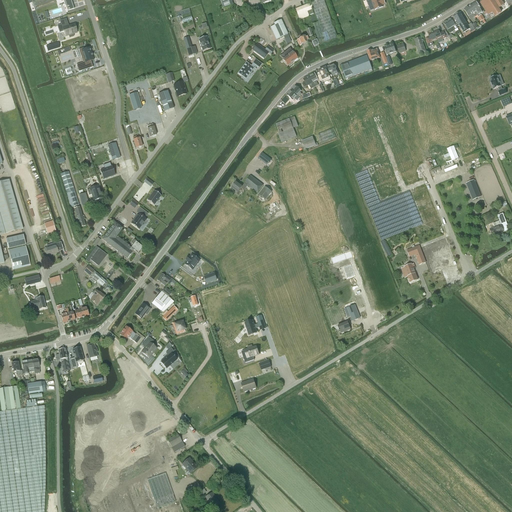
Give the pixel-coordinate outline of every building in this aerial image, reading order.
[(230,0),(220,0),(223,8),(232,5),(230,0)] [(295,10),(299,20),(308,16),(313,14),(311,10),(312,9),(312,8),(313,8),(315,14),(318,22),(312,25),(319,44),(337,38),(323,0),(317,0),(311,3),(310,4),(295,10)] [(366,0),(369,7),(373,6),(375,10),(383,7),(382,5),(385,4),(383,0),(366,0)] [(488,15),(492,13),(494,17),(501,13),(498,8),(504,5),(500,0),(497,0),(494,2),(493,0),(484,0),(480,3),(488,15)] [(482,12),(476,2),(472,5),(478,15),(482,12)] [(472,14),(475,17),(478,15),(472,5),(468,7),(472,14)] [(468,7),(464,10),(471,20),(473,18),(475,17),(472,14),(468,7)] [(460,13),(453,17),(458,24),(464,20),(460,13)] [(453,17),(447,21),(453,31),(457,29),(456,27),(459,26),(458,24),(453,17)] [(61,25),(57,26),(59,33),(63,31),(65,37),(68,36),(69,38),(73,36),(73,34),(77,33),(74,24),(68,26),(66,19),(60,21),(61,25)] [(274,24),(274,25),(270,27),(275,40),(280,38),(288,35),(281,20),(274,24)] [(443,23),(448,30),(450,33),(453,31),(447,20),(443,23)] [(458,24),(459,26),(463,33),(470,29),(468,25),(464,20),(458,24)] [(436,31),(434,32),(439,43),(441,42),(443,41),(442,40),(446,38),(449,37),(448,36),(445,30),(443,31),(439,33),(438,30),(436,31)] [(429,37),(426,39),(428,48),(433,45),(432,42),(437,40),(438,43),(439,43),(434,32),(428,35),(429,37)] [(206,37),(198,39),(202,51),(210,49),(206,37)] [(299,46),(307,42),(306,41),(308,41),(306,37),(305,38),(304,37),(298,39),(299,41),(298,42),(299,46)] [(421,38),(414,40),(419,54),(425,52),(421,38)] [(58,43),(46,46),(48,51),(59,47),(58,43)] [(256,44),(252,50),(264,59),(268,53),(264,50),(265,50),(256,44)] [(393,44),(384,47),(387,55),(396,52),(393,44)] [(403,44),(397,46),(399,53),(405,51),(403,44)] [(265,50),(264,50),(268,53),(270,55),(273,51),(267,46),(265,50)] [(84,62),(83,63),(76,65),(79,72),(93,67),(91,61),(93,60),(92,56),(93,56),(91,51),(91,52),(90,50),(90,49),(86,50),(86,49),(86,47),(78,50),(81,57),(82,56),(82,57),(84,62)] [(195,47),(186,49),(188,56),(197,53),(195,47)] [(285,52),(285,53),(292,62),(297,58),(292,52),(291,52),(289,49),(285,52)] [(370,61),(379,58),(377,49),(371,51),(371,50),(367,52),(370,61)] [(292,62),(285,53),(285,52),(280,56),(282,59),(287,66),(292,62)] [(366,56),(340,66),(345,79),(372,69),(366,56)] [(253,68),(255,65),(259,68),(261,64),(255,60),(253,63),(251,66),(246,63),(238,73),(238,74),(245,79),(246,79),(245,78),(253,69),(253,68)] [(332,74),(333,75),(334,75),(338,74),(336,70),(337,70),(334,64),(327,67),(330,75),(332,74)] [(319,72),(316,74),(320,81),(322,80),(323,80),(324,83),(331,80),(329,77),(330,77),(325,68),(322,69),(321,69),(320,70),(319,70),(318,71),(319,72)] [(318,80),(314,73),(308,76),(314,87),(318,85),(316,81),(318,80)] [(309,85),(311,89),(314,87),(308,76),(303,79),(305,82),(302,84),(304,88),(306,86),(307,86),(309,85)] [(490,79),(489,79),(491,83),(490,83),(491,86),(492,86),(493,90),(498,88),(499,91),(497,92),(499,96),(506,93),(505,89),(502,90),(501,87),(501,86),(503,85),(501,80),(499,81),(497,76),(493,77),(493,76),(490,77),(490,79)] [(183,82),(173,85),(177,97),(186,94),(183,82)] [(291,90),(297,95),(299,97),(300,96),(302,94),(300,92),(301,91),(295,85),(291,90)] [(299,98),(299,97),(297,95),(291,90),(287,95),(293,100),(294,98),(297,101),(299,98)] [(167,91),(158,94),(164,112),(173,108),(167,91)] [(137,93),(129,95),(133,110),(141,108),(137,93)] [(275,124),(279,134),(278,134),(281,143),(296,137),(294,133),(293,128),(298,126),(294,117),(289,119),(275,124)] [(147,129),(149,137),(152,136),(153,137),(156,136),(156,135),(153,127),(152,125),(147,127),(147,129)] [(336,137),(332,129),(318,134),(321,143),(336,137)] [(141,147),(142,146),(139,138),(137,139),(136,136),(132,138),(133,140),(136,148),(138,148),(139,148),(141,148),(141,147)] [(312,137),(301,141),(304,150),(313,146),(314,147),(318,146),(317,143),(315,143),(312,137)] [(115,143),(108,145),(112,160),(120,157),(115,143)] [(457,145),(446,149),(448,153),(449,154),(452,161),(458,158),(456,153),(455,150),(458,148),(457,145)] [(367,151),(363,153),(366,160),(370,158),(371,160),(377,157),(378,158),(381,157),(381,156),(378,147),(377,147),(373,148),(373,149),(367,151)] [(262,153),(258,158),(267,165),(271,160),(262,153)] [(104,169),(100,170),(103,179),(114,175),(111,166),(111,167),(104,169)] [(66,193),(69,193),(73,207),(79,205),(68,172),(60,174),(66,193)] [(236,182),(231,187),(238,192),(241,188),(244,190),(247,186),(257,193),(259,191),(261,188),(263,185),(250,176),(242,186),(236,182)] [(0,249),(0,235),(23,229),(9,180),(0,182),(0,263),(4,263),(0,249)] [(466,184),(473,200),(481,197),(474,180),(466,184)] [(97,186),(87,190),(89,196),(92,195),(94,201),(101,198),(100,195),(101,194),(99,190),(98,190),(97,186)] [(265,187),(258,195),(265,200),(271,192),(265,187)] [(154,191),(147,200),(153,205),(161,196),(154,191)] [(85,193),(78,195),(82,206),(88,204),(85,193)] [(130,204),(135,208),(138,203),(133,199),(130,204)] [(82,216),(79,207),(74,209),(78,220),(76,221),(77,224),(79,223),(80,227),(85,226),(83,220),(85,219),(83,216),(82,216)] [(136,212),(138,214),(131,223),(138,229),(146,220),(144,218),(147,214),(139,208),(136,212)] [(494,227),(489,229),(492,236),(508,230),(503,219),(495,222),(492,223),(494,227)] [(52,221),(44,224),(47,234),(55,231),(52,221)] [(114,223),(102,240),(127,259),(132,253),(132,252),(133,250),(131,248),(128,246),(117,237),(117,238),(116,237),(122,229),(114,223)] [(23,235),(5,239),(8,249),(25,245),(23,235)] [(133,245),(131,248),(133,250),(137,254),(141,248),(142,246),(136,241),(136,242),(134,240),(131,244),(133,245)] [(63,250),(60,242),(56,244),(56,243),(46,246),(47,248),(44,248),(47,256),(58,253),(57,251),(63,250)] [(25,246),(8,250),(12,270),(30,266),(25,246)] [(419,246),(410,249),(412,256),(415,255),(419,265),(425,263),(419,246)] [(98,266),(107,255),(96,247),(86,261),(88,263),(90,260),(98,266)] [(350,251),(331,258),(333,264),(352,257),(350,251)] [(186,261),(184,264),(192,270),(199,261),(191,255),(189,258),(188,257),(185,260),(186,261)] [(411,264),(404,267),(410,283),(418,280),(413,268),(415,268),(414,264),(412,265),(412,264),(412,265),(411,264)] [(348,266),(343,267),(347,279),(352,277),(353,276),(355,276),(351,265),(348,265),(348,266)] [(107,283),(88,266),(84,271),(90,276),(91,278),(89,280),(94,284),(96,282),(103,288),(107,283)] [(108,280),(118,282),(120,271),(115,270),(114,272),(109,271),(108,280)] [(162,273),(156,280),(160,283),(161,282),(165,285),(170,279),(166,276),(165,277),(162,273)] [(214,273),(204,277),(206,283),(216,280),(214,273)] [(38,276),(24,279),(25,283),(29,282),(29,285),(40,282),(38,276)] [(165,287),(161,292),(168,297),(171,293),(165,287)] [(92,293),(95,295),(91,300),(96,304),(99,300),(100,301),(104,296),(99,292),(99,293),(95,290),(92,293)] [(151,304),(160,311),(162,313),(174,302),(161,291),(159,294),(151,304)] [(195,296),(188,298),(189,301),(191,300),(193,306),(198,305),(195,296)] [(36,300),(30,302),(32,309),(38,308),(39,310),(45,308),(42,297),(36,298),(36,300)] [(82,306),(80,299),(78,300),(78,302),(79,306),(82,317),(89,316),(86,308),(82,309),(81,306),(82,306)] [(78,310),(74,311),(76,319),(82,317),(79,306),(78,302),(79,306),(77,307),(78,310)] [(143,304),(135,314),(141,318),(144,314),(146,315),(151,310),(149,308),(143,304)] [(354,305),(347,308),(351,317),(352,321),(360,318),(354,305)] [(168,312),(162,317),(166,321),(177,310),(173,306),(168,312)] [(69,313),(68,310),(67,308),(65,309),(66,310),(69,321),(75,320),(72,312),(69,313)] [(66,310),(65,309),(65,310),(64,311),(65,314),(60,315),(63,323),(69,321),(66,310)] [(181,320),(172,323),(173,326),(175,331),(176,334),(184,332),(184,330),(185,329),(182,322),(181,322),(181,320)] [(252,321),(244,323),(248,335),(256,333),(252,321)] [(347,322),(338,326),(340,333),(350,329),(347,322)] [(125,327),(119,335),(126,340),(128,337),(131,340),(135,334),(132,332),(125,327)] [(135,334),(131,340),(136,344),(140,338),(135,334)] [(145,348),(141,353),(148,358),(156,349),(152,345),(154,342),(148,338),(142,345),(145,348)] [(178,342),(180,350),(191,347),(188,339),(178,342)] [(94,344),(86,346),(89,358),(97,357),(96,353),(97,352),(96,348),(95,348),(94,344)] [(246,355),(243,356),(245,363),(254,360),(253,357),(259,355),(256,346),(252,347),(251,345),(247,347),(248,349),(244,350),(246,355)] [(74,358),(69,359),(72,369),(77,368),(76,363),(84,361),(80,348),(72,350),(74,358)] [(168,356),(160,362),(166,369),(176,360),(171,353),(173,351),(171,348),(165,353),(168,356)] [(59,354),(55,355),(56,361),(60,360),(60,361),(61,361),(63,372),(70,370),(65,350),(65,349),(58,350),(59,354)] [(268,360),(259,364),(261,370),(266,368),(271,367),(268,360)] [(12,364),(11,364),(12,367),(13,372),(16,371),(17,376),(22,375),(22,371),(19,371),(18,362),(15,363),(14,362),(12,362),(12,364)] [(244,392),(256,388),(253,379),(241,383),(244,392)] [(27,385),(26,385),(28,394),(42,392),(41,382),(35,383),(31,384),(27,384),(27,385)] [(174,453),(185,447),(177,434),(167,440),(174,453)] [(183,469),(185,468),(190,474),(197,468),(189,458),(182,464),(183,466),(182,467),(183,469)] [(212,493),(205,497),(212,507),(218,503),(212,493)]
